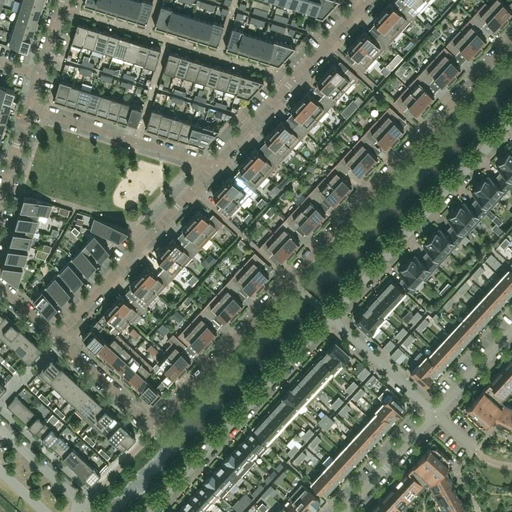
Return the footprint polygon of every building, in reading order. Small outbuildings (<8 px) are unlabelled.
[(104,10),(107,0),(95,0),(94,7),(104,10)] [(115,13),(118,0),(107,0),(104,10),(115,13)] [(125,16),(129,0),(118,0),(115,13),(125,16)] [(135,20),(141,0),(140,0),(141,0),(139,0),(129,0),(125,16),(135,20)] [(146,23),(152,2),(146,0),(141,0),(135,20),(146,23)] [(303,9),(305,0),(295,0),(293,6),(303,9)] [(313,12),(316,0),(305,0),(303,9),(313,12)] [(331,7),(337,0),(316,0),(313,12),(316,13),(315,15),(322,17),(331,7)] [(414,15),(427,1),(425,0),(407,0),(409,1),(404,6),(414,15)] [(478,0),(464,0),(460,5),(468,13),(480,1),(478,0)] [(504,20),(511,11),(511,0),(507,5),(500,0),(493,0),(488,5),(485,2),(488,5),(505,21),(504,20)] [(37,18),(40,7),(20,1),(17,11),(37,18)] [(401,30),(414,15),(404,6),(400,11),(390,2),(382,11),(381,10),(381,11),(401,30)] [(505,21),(488,5),(485,2),(472,16),(482,26),(482,25),(486,20),(496,29),(504,20),(505,21)] [(165,29),(172,8),(161,5),(154,26),(165,29)] [(175,32),(181,13),(171,10),(172,8),(165,29),(175,32)] [(34,28),(37,18),(17,11),(14,22),(34,28)] [(388,44),(401,30),(381,11),(381,12),(373,21),(383,29),(378,34),(388,44)] [(186,35),(192,16),(181,13),(175,32),(186,35)] [(196,38),(202,19),(192,16),(186,35),(196,38)] [(477,30),(481,26),(482,26),(472,16),(459,30),(479,49),(478,48),(487,39),(477,30)] [(206,42),(213,21),(212,22),(202,19),(196,38),(206,42)] [(217,45),(224,24),(213,21),(206,42),(217,45)] [(30,38),(34,28),(14,22),(11,32),(30,38)] [(82,45),(88,26),(77,22),(76,28),(71,42),(82,45)] [(93,47),(98,29),(88,26),(82,45),(83,44),(93,47)] [(236,51),(243,30),(232,27),(226,48),(236,51)] [(435,28),(431,32),(437,37),(441,33),(435,28)] [(103,50),(109,32),(98,29),(93,47),(103,50)] [(247,54),(253,35),(243,32),(243,30),(236,51),(247,54)] [(479,49),(459,30),(445,45),(456,54),(456,53),(460,49),(470,57),(478,49),(479,49)] [(375,58),(388,44),(378,34),(378,35),(373,39),(364,31),(356,39),(355,39),(375,58)] [(27,49),(30,38),(11,32),(7,43),(27,49)] [(113,54),(119,35),(109,32),(103,50),(113,54)] [(124,57),(129,39),(119,35),(113,54),(124,57)] [(257,57),(263,38),(253,35),(247,54),(257,57)] [(268,61),(274,40),(273,39),(273,41),(263,38),(257,57),(268,61)] [(134,60),(140,42),(129,39),(124,57),(134,60)] [(362,72),(375,58),(355,39),(354,39),(355,40),(347,49),(357,58),(352,62),(352,63),(362,72)] [(285,57),(295,46),(294,46),(274,40),(268,61),(278,64),(285,57)] [(144,64),(150,45),(140,42),(134,60),(144,63),(143,64),(144,64)] [(154,68),(161,48),(150,45),(144,64),(154,68)] [(460,67),(451,59),(454,56),(454,55),(444,46),(433,58),(453,77),(452,76),(460,67)] [(174,73),(180,54),(169,51),(163,70),(174,74),(175,73),(174,73)] [(397,52),(392,59),(397,63),(403,57),(397,52)] [(184,76),(190,58),(180,54),(174,73),(175,73),(184,76)] [(195,79),(201,61),(190,58),(184,76),(195,79)] [(453,77),(433,58),(420,73),(430,82),(430,81),(434,77),(444,86),(452,77),(453,77)] [(405,59),(400,65),(406,70),(411,64),(405,59)] [(205,82),(211,64),(201,61),(195,79),(205,82)] [(215,85),(221,67),(211,64),(205,82),(215,85)] [(345,91),(358,77),(347,67),(347,68),(343,72),(333,64),(325,73),(324,72),(345,91)] [(226,89),(232,70),(221,67),(215,85),(226,89)] [(236,93),(242,74),(232,70),(226,89),(236,92),(235,93),(236,93)] [(333,96),(341,88),(344,91),(345,91),(324,72),(325,73),(317,82),(326,91),(322,95),(321,95),(321,96),(332,105),(337,99),(333,96)] [(425,87),(429,82),(430,82),(420,73),(407,87),(427,105),(426,104),(434,96),(425,87)] [(258,87),(263,81),(263,80),(242,74),(236,93),(248,97),(258,87)] [(64,102),(70,83),(60,79),(55,93),(54,99),(64,102)] [(75,105),(80,87),(70,84),(71,83),(70,83),(64,102),(75,105)] [(0,96),(11,100),(14,89),(0,84),(0,96)] [(85,109),(91,90),(80,87),(75,105),(85,109)] [(427,105),(407,87),(393,101),(403,110),(404,110),(408,105),(418,114),(426,105),(427,106),(427,105)] [(95,112),(101,93),(91,90),(85,109),(95,112)] [(319,119),(331,105),(332,105),(321,96),(317,101),(307,92),(299,101),(298,100),(319,119)] [(105,115),(111,97),(101,93),(95,112),(105,115)] [(362,100),(358,95),(354,99),(359,104),(362,100)] [(0,107),(8,110),(11,100),(0,96),(0,107)] [(116,118),(121,100),(111,97),(105,115),(116,118)] [(126,121),(132,102),(131,103),(121,100),(116,118),(126,121)] [(306,133),(319,119),(298,100),(299,101),(291,110),(300,119),(296,124),(295,123),(295,124),(306,133)] [(137,125),(143,105),(132,102),(126,121),(137,125)] [(394,120),(399,115),(389,105),(376,120),(396,139),(397,138),(396,138),(404,129),(394,120)] [(155,130),(161,111),(151,108),(145,127),(155,130)] [(344,108),(340,112),(346,118),(350,114),(344,108)] [(165,133),(170,115),(162,112),(163,111),(161,111),(155,130),(165,133)] [(174,136),(180,118),(170,115),(165,133),(174,136)] [(184,139),(190,121),(180,118),(174,136),(184,139)] [(292,147),(305,133),(306,133),(295,124),(291,129),(281,120),(273,129),(272,128),(292,147)] [(396,139),(376,120),(363,134),(373,143),(378,138),(387,147),(395,138),(396,139)] [(194,142),(199,124),(190,121),(184,139),(194,142)] [(212,136),(219,129),(218,129),(203,124),(203,125),(199,124),(194,142),(203,145),(212,136)] [(280,161),(292,147),(272,128),(272,129),(273,129),(264,138),(274,147),(270,152),(269,152),(280,161)] [(368,148),(373,143),(373,144),(373,143),(363,134),(350,148),(370,167),(371,167),(370,166),(378,157),(368,148)] [(330,140),(322,149),(327,153),(331,149),(328,147),(333,142),(330,140)] [(267,175),(280,161),(269,152),(265,157),(255,148),(247,157),(246,156),(246,157),(267,175)] [(370,167),(350,148),(337,162),(347,172),(347,171),(351,166),(361,175),(369,166),(370,167)] [(511,164),(511,149),(509,152),(508,151),(503,157),(511,164)] [(254,190),(267,175),(246,157),(247,158),(238,167),(248,175),(244,180),(243,180),(254,190)] [(509,187),(511,183),(511,164),(503,157),(498,162),(499,163),(496,167),(504,174),(500,178),(509,187)] [(342,176),(347,172),(337,162),(324,176),(344,195),(344,194),(352,185),(342,176)] [(281,188),(290,178),(286,174),(277,184),(281,188)] [(497,200),(509,187),(500,178),(496,182),(488,175),(485,179),(484,178),(479,183),(497,200)] [(344,195),(324,176),(311,190),(321,200),(321,199),(325,195),(335,203),(343,194),(344,195)] [(240,204),(254,190),(243,180),(243,181),(239,185),(229,177),(221,185),(220,185),(240,204)] [(263,194),(272,184),(268,180),(258,190),(263,194)] [(485,213),(497,200),(479,183),(474,189),(475,189),(471,193),(479,200),(476,205),(485,213)] [(227,218),(240,204),(220,185),(221,186),(212,195),(222,204),(218,208),(217,208),(217,209),(227,218)] [(316,205),(321,200),(311,190),(298,204),(318,223),(318,222),(326,213),(316,205)] [(49,215),(52,204),(45,202),(35,199),(25,195),(24,195),(20,206),(49,215)] [(473,226),(485,213),(476,205),(472,209),(464,201),(460,205),(460,204),(455,210),(473,226)] [(318,223),(298,204),(285,218),(295,228),(299,223),(309,232),(317,223),(318,224),(318,223)] [(37,230),(42,214),(49,216),(49,215),(20,206),(15,223),(37,230)] [(210,237),(223,223),(213,213),(212,214),(213,214),(208,219),(199,210),(190,219),(190,218),(189,218),(210,237)] [(473,226),(455,210),(449,215),(450,216),(447,220),(455,227),(451,231),(460,240),(465,243),(469,239),(465,235),(473,226)] [(495,215),(492,219),(495,223),(498,225),(502,221),(495,215)] [(118,238),(128,227),(105,220),(94,217),(90,229),(96,231),(118,238)] [(197,251),(210,237),(189,218),(190,219),(182,228),(191,237),(187,242),(187,241),(186,242),(197,251)] [(290,233),(295,228),(285,218),(272,233),(292,252),(292,251),(292,250),(300,242),(290,233)] [(30,246),(35,230),(37,230),(15,223),(10,240),(30,246)] [(448,253),(460,240),(451,231),(447,235),(439,228),(436,231),(435,231),(430,236),(448,253)] [(52,231),(51,239),(58,240),(59,232),(52,231)] [(100,257),(118,238),(96,231),(85,243),(100,257)] [(292,252),(272,233),(259,247),(269,256),(273,251),(283,260),(291,251),(292,252)] [(448,253),(430,236),(425,241),(426,242),(423,246),(430,253),(427,257),(436,266),(448,253)] [(184,265),(197,251),(186,242),(187,242),(182,247),(173,238),(164,247),(164,246),(163,246),(184,265)] [(24,262),(30,246),(10,240),(5,256),(24,262)] [(100,257),(85,243),(72,257),(87,271),(100,257)] [(44,244),(42,250),(49,252),(50,246),(44,244)] [(171,279),(184,265),(163,246),(163,247),(164,247),(156,256),(165,265),(161,270),(171,279)] [(260,266),(264,261),(265,261),(254,251),(241,266),(262,285),(262,284),(261,284),(269,275),(260,266)] [(491,262),(495,257),(491,253),(487,258),(491,262)] [(209,254),(206,258),(212,263),(215,260),(209,254)] [(423,280),(436,266),(427,257),(423,262),(415,254),(412,258),(411,257),(406,263),(421,277),(423,280)] [(17,285),(24,262),(5,256),(0,270),(17,285)] [(74,285),(87,271),(72,257),(59,271),(74,285)] [(204,258),(201,262),(207,268),(211,264),(204,258)] [(465,260),(461,265),(467,270),(471,266),(465,260)] [(413,286),(421,277),(406,263),(401,268),(402,269),(398,273),(406,280),(402,284),(412,292),(415,288),(413,286)] [(484,269),(480,265),(476,269),(480,274),(484,269)] [(158,293),(171,279),(161,270),(160,270),(161,270),(156,275),(147,266),(138,275),(138,274),(137,275),(158,293)] [(262,285),(241,266),(228,280),(239,289),(238,289),(243,284),(252,293),(261,284),(261,285),(262,285)] [(480,274),(476,269),(472,274),(476,278),(480,274)] [(511,272),(508,269),(500,277),(511,288),(511,272)] [(61,299),(74,285),(59,271),(46,285),(61,299)] [(145,308),(158,293),(137,275),(138,276),(130,284),(139,293),(135,298),(134,298),(145,308)] [(511,291),(511,288),(500,277),(493,285),(507,298),(511,291)] [(404,291),(391,279),(383,287),(397,299),(404,291)] [(234,294),(238,289),(238,290),(239,289),(228,280),(215,294),(235,313),(236,313),(235,312),(243,303),(234,294)] [(469,285),(465,281),(461,285),(465,289),(469,285)] [(48,314),(61,299),(46,285),(33,300),(48,314)] [(461,294),(465,289),(461,285),(457,290),(461,294)] [(507,298),(493,285),(486,293),(499,306),(507,298)] [(397,299),(383,287),(376,295),(389,307),(397,299)] [(443,288),(439,292),(443,296),(447,292),(443,288)] [(499,306),(486,293),(478,301),(492,314),(499,306)] [(132,322),(145,308),(134,298),(135,298),(130,303),(121,294),(112,303),(111,303),(132,322)] [(235,313),(215,294),(202,308),(212,318),(213,317),(212,317),(217,312),(226,321),(235,312),(235,313)] [(389,307),(376,295),(368,303),(383,317),(384,316),(382,315),(389,307)] [(451,305),(455,301),(450,297),(446,301),(451,305)] [(447,310),(451,305),(446,301),(442,306),(447,310)] [(492,314),(478,301),(471,309),(484,322),(492,314)] [(132,322),(111,303),(112,304),(97,320),(97,319),(103,325),(110,318),(120,328),(128,319),(132,322)] [(383,317),(368,303),(369,305),(362,312),(376,325),(383,317)] [(208,322),(212,318),(202,308),(189,322),(210,341),(209,340),(217,331),(208,322)] [(484,322),(471,309),(464,317),(477,330),(484,322)] [(418,319),(422,315),(417,311),(413,315),(418,319)] [(376,325),(362,312),(355,320),(363,328),(361,329),(366,334),(368,332),(368,333),(376,325)] [(0,332),(11,320),(4,313),(0,317),(0,332)] [(436,321),(440,317),(436,313),(432,317),(436,321)] [(169,323),(179,328),(184,320),(174,314),(169,323)] [(414,323),(418,319),(413,315),(409,319),(414,323)] [(425,326),(429,321),(425,317),(421,322),(425,326)] [(477,330),(464,317),(456,325),(470,338),(477,330)] [(108,343),(96,333),(103,325),(97,319),(96,320),(97,320),(82,337),(90,344),(89,345),(90,345),(99,353),(108,343)] [(0,335),(6,341),(19,327),(11,320),(0,332),(0,335)] [(210,341),(189,322),(178,335),(188,344),(191,341),(200,349),(209,341),(210,341)] [(425,326),(421,322),(417,326),(421,330),(425,326)] [(470,338),(456,325),(449,333),(462,346),(470,338)] [(403,335),(407,330),(403,326),(399,331),(403,335)] [(14,348),(26,334),(19,327),(6,341),(14,348)] [(156,337),(164,339),(166,330),(158,328),(156,337)] [(403,335),(399,331),(395,335),(399,339),(403,335)] [(107,362),(126,341),(117,333),(108,343),(99,353),(99,354),(100,353),(108,361),(107,362)] [(182,351),(186,346),(187,346),(173,333),(167,339),(171,342),(163,351),(184,369),(183,368),(191,359),(182,351)] [(410,342),(414,337),(410,333),(406,338),(410,342)] [(462,346),(449,333),(442,341),(455,354),(462,346)] [(21,355),(34,341),(26,334),(14,348),(21,355)] [(406,346),(410,342),(406,338),(402,342),(406,346)] [(387,352),(395,344),(391,340),(383,348),(387,352)] [(29,362),(42,348),(34,341),(21,355),(29,362)] [(117,370),(135,350),(126,341),(107,362),(108,362),(108,361),(117,369),(116,369),(117,370)] [(349,352),(345,347),(343,349),(335,341),(328,350),(341,362),(349,354),(348,353),(349,352)] [(455,354),(442,341),(434,349),(448,362),(455,354)] [(394,359),(402,350),(398,346),(390,355),(394,359)] [(448,362),(434,349),(427,356),(426,355),(426,356),(440,370),(448,362)] [(125,378),(144,358),(135,350),(117,370),(117,369),(125,377),(125,378)] [(341,362),(328,350),(321,357),(319,356),(334,370),(341,362)] [(168,385),(183,369),(183,370),(184,369),(163,351),(166,354),(158,363),(168,372),(162,379),(168,385)] [(334,370),(319,356),(312,364),(325,377),(332,369),(334,371),(334,370)] [(440,370),(426,356),(418,364),(432,376),(439,369),(440,370)] [(47,379),(60,365),(51,357),(38,371),(40,372),(37,375),(45,382),(48,380),(47,379)] [(144,376),(150,369),(151,368),(153,366),(144,358),(125,378),(126,377),(134,385),(134,386),(143,376),(144,376)] [(511,362),(509,359),(505,363),(505,365),(503,367),(511,375),(511,362)] [(153,366),(151,368),(155,372),(160,367),(156,363),(153,366)] [(325,377),(312,364),(304,372),(318,385),(325,377)] [(432,376),(418,364),(411,372),(411,373),(410,374),(415,378),(416,377),(424,384),(432,376)] [(55,386),(68,372),(60,365),(47,379),(48,380),(55,386)] [(362,380),(370,371),(365,366),(357,375),(362,380)] [(511,375),(503,367),(500,370),(499,370),(496,373),(511,387),(511,386),(511,375)] [(62,393),(75,379),(68,372),(55,386),(62,393)] [(318,385),(304,372),(297,380),(311,393),(318,385)] [(511,387),(496,373),(491,378),(491,380),(489,382),(503,396),(505,394),(511,387)] [(370,387),(378,378),(373,374),(365,382),(370,387)] [(152,402),(167,385),(168,386),(168,385),(162,379),(155,387),(144,376),(143,376),(134,386),(135,386),(144,394),(143,395),(144,394),(152,402)] [(70,400),(83,386),(75,379),(62,393),(70,400)] [(311,393),(297,380),(290,388),(303,401),(311,393)] [(353,389),(358,384),(353,380),(349,384),(353,389)] [(505,402),(505,395),(505,394),(503,396),(489,382),(467,406),(464,406),(462,408),(462,411),(465,413),(467,412),(473,418),(485,405),(498,411),(503,402),(505,403),(505,402)] [(353,389),(349,384),(345,389),(349,393),(353,389)] [(77,407),(90,393),(83,386),(70,400),(77,407)] [(365,391),(361,387),(356,391),(361,395),(365,391)] [(303,401),(290,388),(282,396),(296,409),(303,401)] [(361,395),(356,391),(352,396),(357,400),(361,395)] [(405,405),(397,398),(398,397),(393,392),(392,394),(391,393),(384,401),(397,414),(405,405)] [(82,417),(98,400),(90,393),(77,407),(75,409),(82,417)] [(7,405),(21,419),(30,409),(16,395),(7,405)] [(296,409),(282,396),(275,404),(289,417),(296,409)] [(339,404),(343,400),(339,396),(334,400),(339,404)] [(90,424),(105,407),(98,400),(82,417),(90,424)] [(335,409),(339,404),(334,400),(330,405),(335,409)] [(397,414),(384,401),(376,409),(391,423),(392,423),(390,421),(397,414)] [(503,427),(511,409),(511,406),(505,403),(503,402),(498,411),(493,422),(503,427)] [(350,407),(346,403),(342,407),(346,411),(350,407)] [(289,417),(275,404),(268,412),(281,425),(289,417)] [(493,422),(498,411),(485,405),(473,418),(479,423),(479,426),(481,428),(484,428),(486,425),(485,423),(488,420),(493,422)] [(100,428),(113,414),(105,407),(90,424),(98,431),(100,428)] [(342,416),(346,411),(342,407),(338,412),(342,416)] [(44,421),(30,409),(21,419),(35,432),(44,421)] [(391,423),(376,409),(376,410),(377,411),(370,418),(384,431),(391,423)] [(511,431),(511,409),(503,427),(511,431)] [(281,425),(268,412),(260,420),(274,433),(281,425)] [(52,413),(47,418),(52,422),(57,417),(52,413)] [(326,422),(330,417),(325,413),(321,418),(326,422)] [(107,435),(120,421),(113,414),(100,428),(107,435)] [(330,426),(334,421),(330,417),(326,422),(330,426)] [(326,422),(321,418),(317,422),(322,426),(326,422)] [(384,431),(370,418),(363,426),(377,439),(384,431)] [(274,433),(260,420),(253,429),(266,441),(274,433)] [(58,434),(44,421),(35,432),(49,444),(58,434)] [(115,442),(128,428),(120,421),(107,435),(115,442)] [(326,430),(330,426),(326,422),(322,426),(326,430)] [(377,439),(363,426),(356,434),(369,447),(377,439)] [(126,446),(136,435),(128,428),(115,442),(123,449),(126,446)] [(310,436),(314,432),(309,428),(305,432),(310,436)] [(268,447),(251,432),(251,433),(245,439),(261,454),(268,447)] [(305,441),(310,436),(305,432),(301,436),(305,441)] [(72,447),(58,434),(49,444),(63,457),(72,447)] [(317,443),(321,439),(317,434),(312,439),(317,443)] [(369,447),(356,434),(348,442),(362,455),(369,447)] [(261,454),(245,439),(238,447),(254,461),(252,458),(257,452),(260,454),(261,454)] [(313,447),(317,443),(312,439),(308,443),(313,447)] [(362,455),(348,442),(341,450),(354,463),(362,455)] [(445,466),(448,463),(451,460),(433,443),(420,457),(408,470),(409,470),(410,471),(410,472),(425,486),(424,483),(428,482),(448,471),(445,466)] [(295,452),(299,448),(295,444),(291,448),(295,452)] [(63,457),(77,470),(86,460),(72,447),(63,457)] [(238,447),(232,453),(232,454),(248,468),(254,461),(238,447)] [(291,456),(295,452),(291,448),(286,452),(291,456)] [(302,459),(306,454),(302,450),(298,455),(302,459)] [(354,463),(341,450),(334,458),(347,471),(354,463)] [(248,468),(232,454),(232,453),(231,452),(228,456),(224,460),(241,475),(248,468)] [(298,463),(302,459),(298,455),(294,459),(298,463)] [(347,471),(334,458),(326,466),(340,479),(347,471)] [(77,470),(91,483),(98,476),(100,473),(86,460),(77,470)] [(241,475),(224,460),(225,461),(219,468),(235,482),(241,475)] [(340,479),(326,466),(319,474),(332,487),(340,479)] [(219,468),(213,474),(212,475),(228,489),(235,482),(219,468)] [(425,486),(410,472),(408,474),(407,472),(407,471),(405,473),(404,473),(400,477),(415,491),(421,485),(423,487),(423,488),(425,486)] [(430,493),(453,481),(448,471),(428,482),(432,490),(430,491),(429,491),(430,493)] [(228,489),(212,475),(213,474),(211,473),(208,477),(205,481),(222,496),(228,489)] [(332,487),(319,474),(311,482),(325,495),(332,487)] [(415,491),(400,477),(396,481),(396,482),(394,485),(411,501),(413,499),(412,499),(410,497),(415,491)] [(222,496),(205,481),(204,481),(205,482),(199,489),(212,501),(218,494),(221,497),(222,496)] [(439,502),(458,491),(453,481),(430,493),(432,495),(434,493),(439,501),(439,502)] [(320,500),(301,483),(294,490),(312,507),(313,508),(320,500)] [(411,501),(394,485),(391,488),(390,488),(386,492),(402,506),(407,500),(409,502),(409,503),(411,501)] [(212,501),(199,489),(193,496),(206,508),(212,501)] [(269,492),(266,489),(261,495),(265,499),(270,493),(269,492)] [(312,507),(294,490),(288,498),(303,511),(306,511),(311,507),(312,507)] [(440,511),(444,511),(463,502),(458,491),(439,502),(439,501),(436,503),(440,511)] [(396,511),(402,506),(386,492),(382,496),(383,497),(380,500),(393,511),(396,511)] [(206,508),(193,496),(186,503),(196,511),(207,511),(208,511),(205,508),(206,508)] [(303,511),(288,498),(291,501),(285,507),(283,506),(289,511),(303,511)] [(393,511),(380,500),(378,503),(376,503),(373,507),(378,511),(393,511)] [(467,511),(468,511),(463,502),(444,511),(467,511)] [(196,511),(186,503),(180,510),(181,511),(196,511)]
